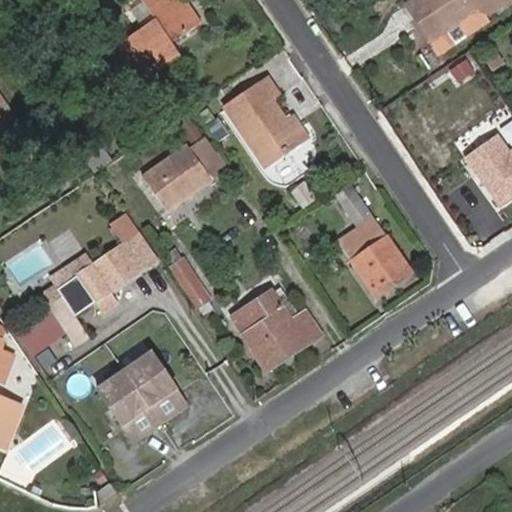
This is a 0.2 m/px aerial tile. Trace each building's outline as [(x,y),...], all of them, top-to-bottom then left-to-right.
[(139,82),(179,55),(170,42),(200,22),(185,0),(142,0),(155,19),(115,46),(139,82)] [(486,11),(488,14),(507,0),(412,0),(412,1),(422,16),(415,20),(430,41),(442,33),(451,46),(471,32),(462,19),(478,7),(482,13),(486,11)] [(415,20),(422,16),(412,1),(405,5),(415,20)] [(477,107),(498,91),(486,73),(464,89),(477,107)] [(300,141),(287,122),(274,103),(280,98),(269,81),(226,111),(264,166),(300,141)] [(0,143),(22,129),(0,96),(0,143)] [(300,141),(306,137),(293,117),(287,122),(300,141)] [(168,214),(213,182),(210,178),(224,168),(206,141),(191,151),(187,145),(142,177),(168,214)] [(475,230),(486,222),(464,189),(506,159),(501,151),(446,188),(475,230)] [(486,222),(511,204),(511,167),(506,159),(464,189),(486,222)] [(357,227),(372,216),(348,181),(333,191),(357,227)] [(300,212),(313,203),(302,187),(289,196),(300,212)] [(337,243),(344,252),(379,228),(373,219),(337,243)] [(375,300),(411,276),(379,228),(344,252),(375,300)] [(117,304),(109,292),(155,261),(139,237),(76,279),(101,315),(117,304)] [(199,307),(208,301),(182,263),(173,270),(199,307)] [(62,281),(45,293),(51,302),(20,324),(42,356),(91,323),(62,281)] [(298,313),(280,284),(272,290),(291,318),(298,313)] [(293,354),(322,335),(305,309),(298,313),(291,318),(272,290),(231,317),(266,373),(281,362),(293,354)] [(0,383),(1,384),(11,356),(0,350),(2,344),(0,343),(0,446),(6,448),(21,409),(0,399),(0,383)] [(203,399),(165,346),(109,387),(147,439),(203,399)] [(281,362),(286,371),(298,363),(293,354),(281,362)] [(108,498),(116,492),(108,480),(104,484),(99,475),(89,482),(95,490),(100,487),(108,498)]
